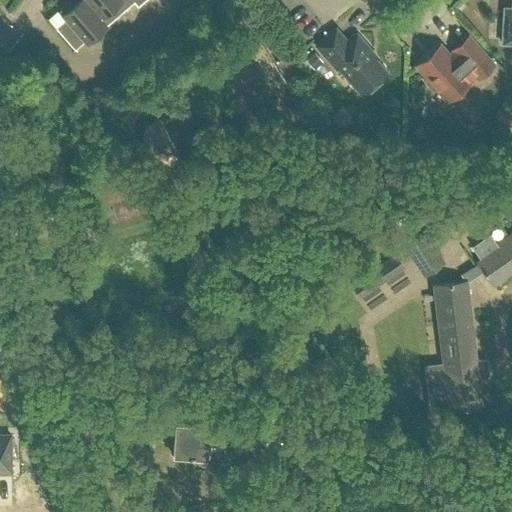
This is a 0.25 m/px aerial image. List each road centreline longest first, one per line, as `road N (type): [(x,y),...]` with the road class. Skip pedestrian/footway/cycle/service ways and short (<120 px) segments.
road 1 (residential): [(125,511),(0,216)]
road 2 (unknown): [(10,32),(80,96),(156,41)]
